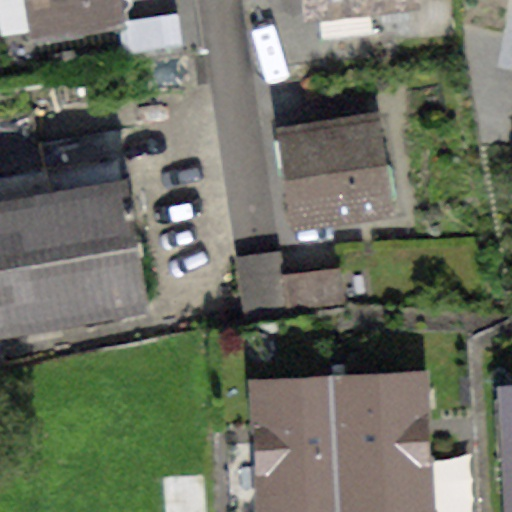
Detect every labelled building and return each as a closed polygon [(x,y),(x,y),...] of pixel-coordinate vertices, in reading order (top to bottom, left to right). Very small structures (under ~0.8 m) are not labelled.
[(25,0),(32,46),(121,34),(115,0),(25,0)] [(308,0),(311,21),(414,8),(412,0),(308,0)] [(277,145),(292,233),(391,216),(376,129),(277,145)] [(0,222),(0,334),(143,312),(125,202),(0,222)] [(336,395),(341,511),(424,511),(420,392),(336,395)] [(257,511),(341,511),(336,395),(253,398),(257,511)]
